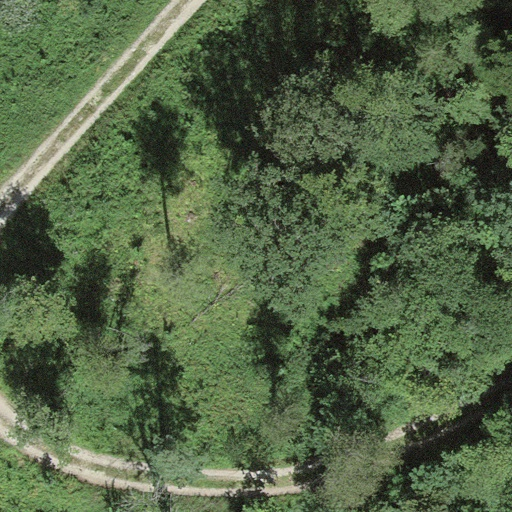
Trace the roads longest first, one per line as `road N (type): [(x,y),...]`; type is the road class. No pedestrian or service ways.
road 1 (track): [(0,417),(7,430),(59,455),(137,482),(237,483),(454,427),(511,393)]
road 2 (track): [(186,0),(0,220)]
